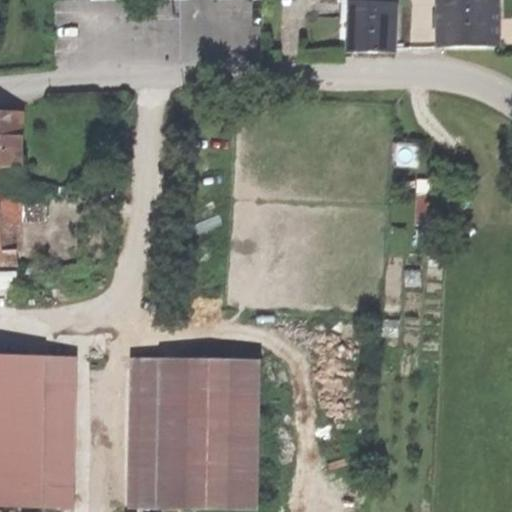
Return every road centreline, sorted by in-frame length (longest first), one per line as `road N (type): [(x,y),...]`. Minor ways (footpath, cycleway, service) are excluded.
road 1 (unclassified): [(0,86),(432,71),(480,79),(511,95)]
road 2 (unknown): [(0,301),(110,292),(125,283),(156,80),(194,0)]
